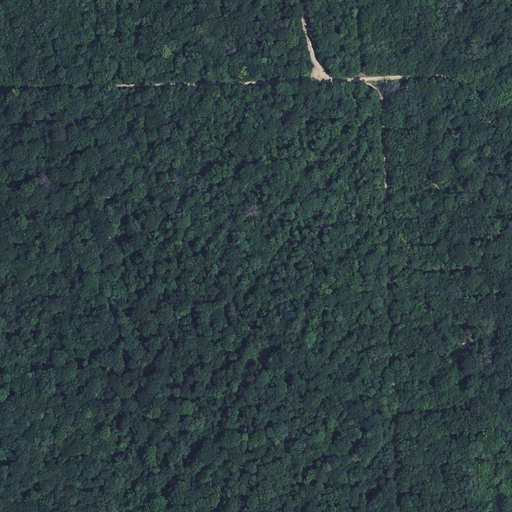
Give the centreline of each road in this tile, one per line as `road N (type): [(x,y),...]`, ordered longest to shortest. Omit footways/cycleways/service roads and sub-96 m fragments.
road 1 (track): [(101,80),(278,79)]
road 2 (track): [(386,75),(445,76),(511,108)]
